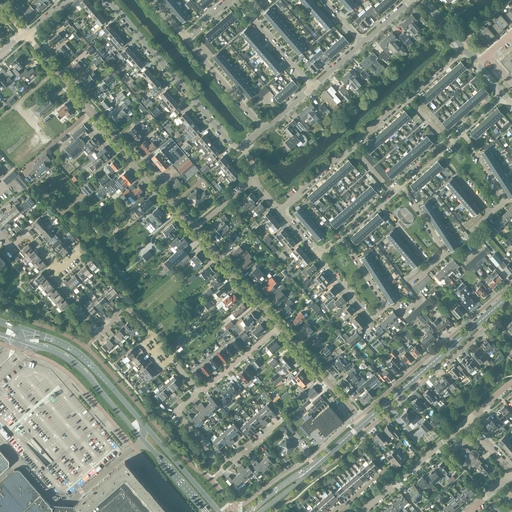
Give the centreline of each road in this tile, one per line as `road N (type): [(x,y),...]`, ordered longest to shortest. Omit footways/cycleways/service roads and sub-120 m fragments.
road 1 (secondary): [(219,511),(94,366),(54,338),(0,321)]
road 2 (secondary): [(0,335),(79,368),(206,511)]
road 3 (residential): [(193,229),(24,35)]
road 4 (residential): [(281,211),(464,50)]
road 5 (residential): [(106,0),(230,144),(243,148)]
road 6 (tertiary): [(363,423),(511,293)]
road 7 (residential): [(376,205),(429,268),(445,253),(399,185)]
road 8 (residential): [(436,152),(487,215),(503,200),(466,127)]
road 9 (residential): [(318,256),(367,317),(383,312),(340,236)]
road 10 (residential): [(277,328),(193,229)]
road 11 (residential): [(363,423),(277,328)]
